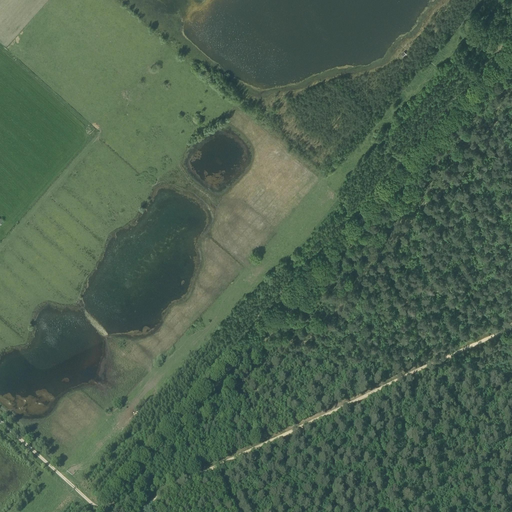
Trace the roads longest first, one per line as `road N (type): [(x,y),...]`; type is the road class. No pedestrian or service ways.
road 1 (track): [(511,49),(128,483)]
road 2 (track): [(144,511),(161,493),(511,326)]
road 3 (track): [(0,420),(99,511)]
